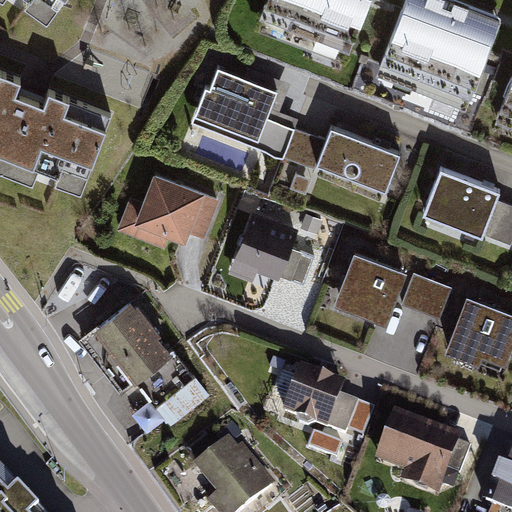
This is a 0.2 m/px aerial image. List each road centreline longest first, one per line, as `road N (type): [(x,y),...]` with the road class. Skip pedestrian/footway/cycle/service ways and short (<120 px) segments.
road 1 (residential): [(182,296),(511,423)]
road 2 (residential): [(273,67),(511,161)]
road 3 (tertiary): [(0,313),(141,511)]
